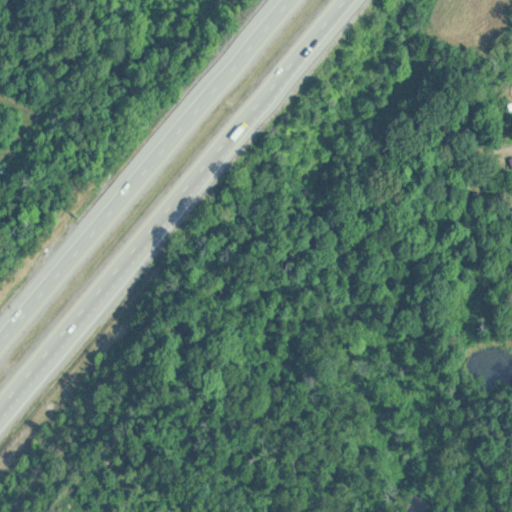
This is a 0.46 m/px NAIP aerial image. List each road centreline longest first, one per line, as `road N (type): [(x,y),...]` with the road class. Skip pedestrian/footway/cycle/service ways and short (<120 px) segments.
road 1 (motorway): [(291,0),(0,343)]
road 2 (motorway): [(0,411),(262,99)]
road 3 (motorway): [(262,99),(344,0)]
